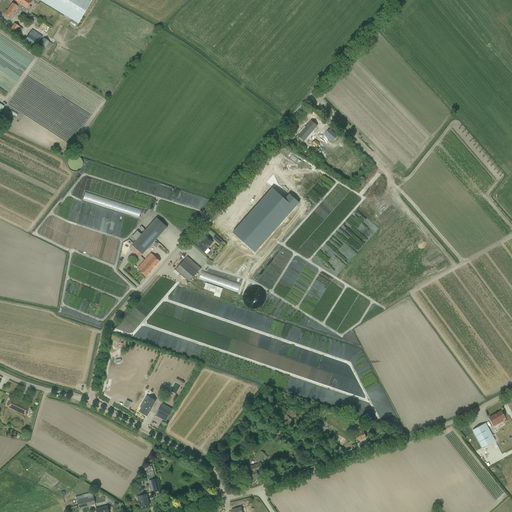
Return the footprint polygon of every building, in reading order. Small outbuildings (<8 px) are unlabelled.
[(16,2),(14,5),(18,8),(23,11),(25,8),(26,9),(30,3),(32,1),(30,0),(13,0),(14,0),(16,2)] [(78,24),(91,0),(38,0),(39,0),(78,24)] [(24,12),(29,15),(35,6),(30,3),(26,9),(24,12)] [(13,15),(18,8),(14,5),(12,4),(7,11),(6,10),(4,14),(11,19),(13,16),(13,15)] [(9,31),(13,33),(18,36),(23,29),(18,26),(14,24),(9,31)] [(47,34),(50,29),(44,25),(41,31),(47,34)] [(42,36),(32,30),(24,41),(35,48),(42,36)] [(46,55),(52,45),(43,38),(36,48),(46,55)] [(317,127),(315,124),(311,121),(298,136),(304,142),(307,137),(309,139),(312,136),(310,135),(317,127)] [(322,134),(323,135),(330,128),(328,127),(322,134)] [(329,129),(325,135),(333,142),(337,136),(329,129)] [(396,182),(400,177),(394,172),(390,177),(396,182)] [(270,186),(234,234),(258,252),(298,199),(288,191),(283,196),(270,186)] [(141,219),(144,210),(86,193),(84,203),(141,219)] [(138,231),(132,237),(135,241),(132,245),(139,251),(142,255),(167,228),(157,218),(141,235),(138,231)] [(201,250),(207,254),(210,251),(208,249),(213,243),(209,240),(205,236),(202,240),(203,241),(198,247),(201,250)] [(222,241),(220,239),(216,236),(213,239),(217,243),(219,245),(222,241)] [(151,253),(145,260),(148,263),(147,264),(153,269),(160,261),(151,253)] [(176,270),(180,273),(189,282),(200,269),(187,257),(176,270)] [(146,277),(153,269),(147,264),(148,263),(145,260),(137,269),(146,277)] [(243,285),(203,272),(201,281),(240,293),(243,285)] [(141,404),(139,407),(142,409),(139,413),(147,417),(156,401),(149,397),(144,405),(141,404)] [(25,415),(26,413),(28,409),(10,400),(8,405),(7,407),(25,415)] [(156,415),(166,421),(172,410),(162,404),(156,415)] [(489,418),(492,422),(494,426),(502,422),(501,420),(505,418),(504,415),(501,411),(489,418)] [(473,430),(475,435),(482,448),(495,441),(486,423),(473,430)] [(366,438),(364,434),(363,430),(361,426),(357,428),(359,433),(356,434),(357,436),(358,441),(366,438)] [(265,454),(261,451),(254,460),(258,463),(265,454)] [(261,463),(251,467),(252,471),(248,473),(250,480),(259,477),(257,471),(263,469),(261,463)] [(155,476),(152,466),(146,468),(148,478),(155,476)] [(150,485),(152,485),(154,492),(160,491),(157,479),(149,481),(150,485)] [(92,492),(77,496),(80,508),(95,504),(92,492)] [(146,494),(137,497),(138,501),(140,500),(142,507),(149,506),(146,494)]
